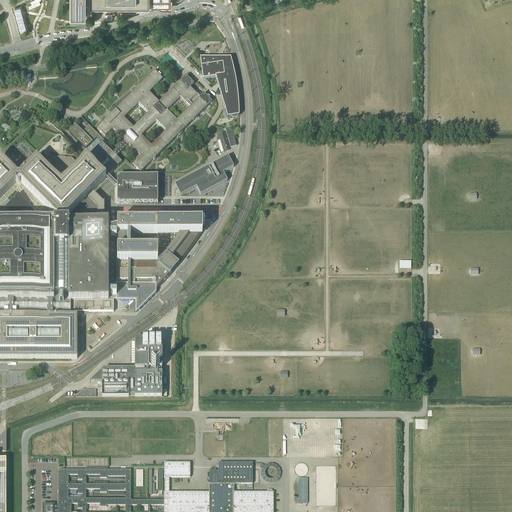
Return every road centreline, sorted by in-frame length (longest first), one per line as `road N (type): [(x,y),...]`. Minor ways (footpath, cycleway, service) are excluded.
road 1 (unclassified): [(24,511),(24,435),(79,415),(405,414)]
road 2 (track): [(326,354),(326,133)]
road 3 (unclassified): [(235,42),(248,130),(229,209)]
road 4 (unclassified): [(0,78),(139,38)]
road 5 (unclassified): [(0,51),(139,18)]
